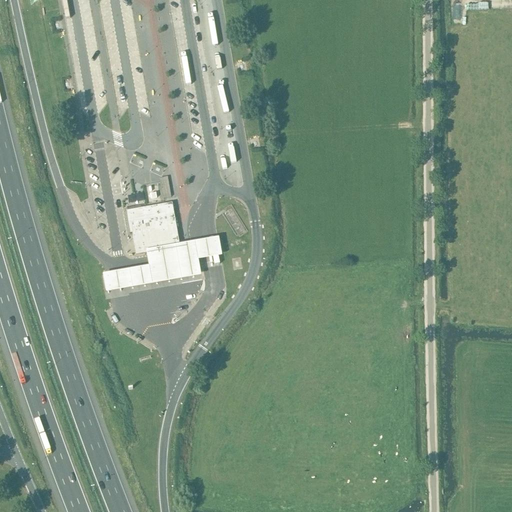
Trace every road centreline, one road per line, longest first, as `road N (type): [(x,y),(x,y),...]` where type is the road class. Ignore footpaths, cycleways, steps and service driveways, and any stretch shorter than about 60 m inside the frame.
road 1 (unclassified): [(435,511),(428,0)]
road 2 (motorway): [(117,511),(0,137)]
road 3 (motorway): [(0,281),(78,511)]
road 4 (motorway): [(163,511),(163,449),(175,393)]
